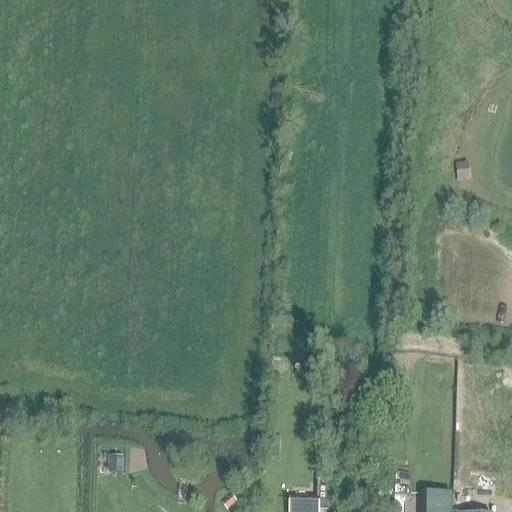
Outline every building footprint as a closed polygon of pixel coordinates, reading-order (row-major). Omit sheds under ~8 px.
[(269,361),(269,373),(281,373),(281,361),(269,361)] [(122,458),(112,458),(112,473),(122,473),(122,458)] [(387,473),(387,496),(399,496),(399,488),(400,481),(400,473),(387,473)] [(317,503),(317,508),(327,509),(328,488),(318,488),(317,499),(317,503)] [(302,511),(316,511),(317,508),(317,503),(303,503),(302,511)]
